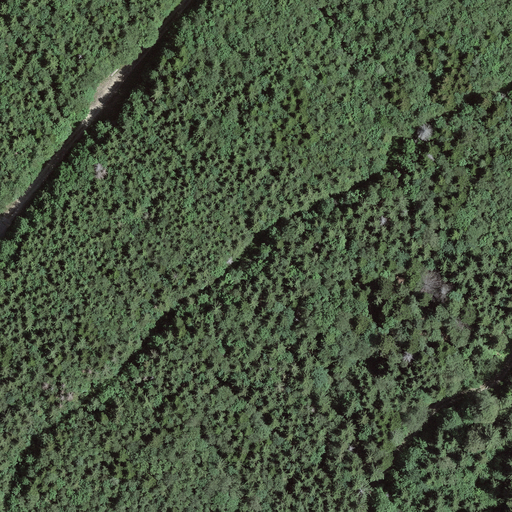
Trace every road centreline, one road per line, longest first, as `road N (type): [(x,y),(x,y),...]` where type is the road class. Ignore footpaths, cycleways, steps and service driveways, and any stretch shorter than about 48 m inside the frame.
road 1 (track): [(1,511),(28,447),(133,357),(162,317),(242,262),(262,235),(379,170),(404,139),(511,82)]
road 2 (track): [(0,224),(188,0)]
road 3 (track): [(373,511),(375,486),(401,450),(445,405),(505,380),(511,369)]
